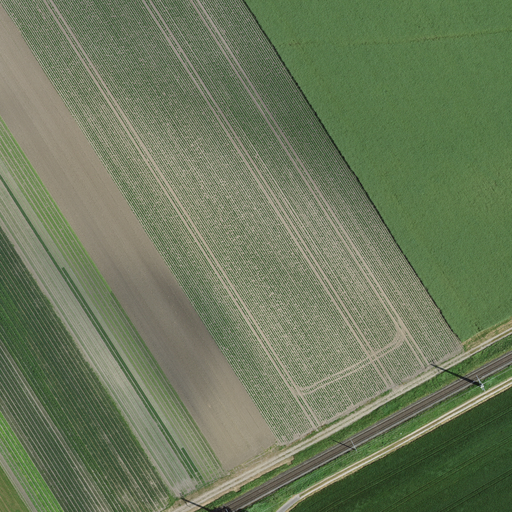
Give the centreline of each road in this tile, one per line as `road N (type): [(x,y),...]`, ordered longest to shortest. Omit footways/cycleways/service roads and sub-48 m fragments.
road 1 (track): [(174,511),(511,331)]
road 2 (track): [(511,378),(297,497)]
